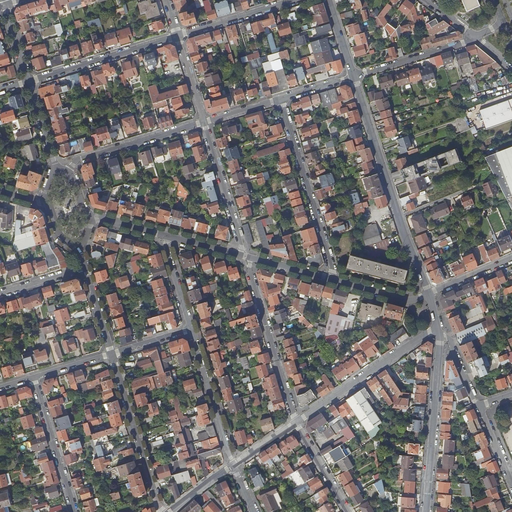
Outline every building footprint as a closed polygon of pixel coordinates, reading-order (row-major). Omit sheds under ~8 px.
[(56,10),(54,1),(53,0),(42,0),(17,8),(15,12),(18,22),(27,19),(26,16),(27,14),(30,14),(31,16),(34,15),(35,13),(45,10),(46,11),(53,9),(54,11),(56,10)] [(69,3),(67,0),(56,0),(54,1),(56,10),(57,11),(63,9),(61,5),(69,3)] [(150,0),(138,4),(141,13),(146,12),(148,18),(159,15),(156,3),(151,5),(150,0)] [(187,6),(185,0),(179,0),(175,1),(178,10),(186,8),(186,6),(187,6)] [(227,0),(221,2),(220,0),(213,0),(219,17),(223,16),(222,14),(224,13),(225,15),(232,13),(229,6),(229,5),(227,0)] [(249,3),(248,0),(240,0),(241,1),(243,9),(249,8),(248,4),(249,3)] [(377,17),(385,27),(387,23),(385,19),(383,17),(394,3),(395,4),(398,0),(390,0),(379,15),(377,17)] [(414,6),(406,0),(405,0),(399,9),(407,15),(408,14),(410,11),(414,6)] [(461,0),(467,12),(480,6),(476,0),(461,0)] [(243,9),(241,1),(229,5),(229,6),(232,13),(243,9)] [(352,11),(365,7),(364,4),(362,5),(360,1),(355,2),(357,8),(350,10),(350,8),(343,10),(344,13),(345,13),(352,11)] [(217,17),(215,10),(212,11),(210,5),(209,5),(208,2),(204,3),(204,6),(209,20),(217,17)] [(325,12),(323,4),(307,9),(309,17),(312,16),(325,12)] [(418,17),(414,5),(414,6),(410,11),(414,23),(424,20),(424,17),(423,15),(418,17)] [(375,18),(377,17),(374,12),(370,14),(368,9),(365,10),(364,9),(362,10),(363,11),(361,11),(364,21),(375,18)] [(340,15),(341,19),(346,17),(347,18),(353,16),(352,11),(345,13),(345,14),(340,15)] [(410,11),(408,14),(411,23),(409,24),(409,25),(401,27),(400,24),(396,30),(395,30),(397,36),(399,40),(404,38),(403,33),(413,30),(415,35),(417,34),(414,23),(410,11)] [(197,22),(194,13),(188,14),(187,12),(179,14),(182,24),(186,26),(197,22)] [(325,12),(312,16),(314,22),(317,21),(318,25),(328,21),(325,12)] [(263,27),(267,26),(276,23),(273,13),(263,16),(264,21),(261,21),(263,27)] [(291,14),(286,16),(288,22),(289,23),(297,21),(296,17),(292,18),(291,14)] [(385,27),(391,36),(395,30),(396,30),(389,25),(396,15),(395,14),(387,23),(385,27)] [(424,20),(427,30),(438,24),(435,19),(429,22),(428,16),(424,17),(424,20)] [(385,27),(377,17),(375,18),(378,29),(385,27)] [(102,25),(99,18),(88,22),(89,27),(95,25),(97,25),(97,26),(102,25)] [(30,29),(27,19),(18,22),(21,32),(30,29)] [(164,28),(161,20),(152,23),(154,31),(164,28)] [(247,34),(252,33),(249,21),(242,23),(243,26),(241,26),(243,32),(246,31),(247,34)] [(263,27),(261,21),(251,24),(254,34),(257,33),(258,35),(261,34),(260,32),(264,31),(264,29),(263,27)] [(450,26),(443,21),(438,24),(427,30),(430,37),(433,47),(462,38),(462,35),(458,32),(456,33),(448,35),(448,36),(436,41),(434,34),(450,26)] [(286,35),(292,33),(289,23),(288,22),(282,24),(286,35)] [(55,24),(58,35),(64,34),(61,23),(55,24)] [(358,23),(347,26),(349,31),(351,37),(354,36),(361,34),(360,31),(358,23)] [(280,36),(286,35),(282,24),(276,26),(277,26),(280,36)] [(317,35),(332,31),(329,24),(315,28),(317,35)] [(235,43),(236,46),(237,45),(236,39),(239,38),(235,25),(230,26),(235,43)] [(235,43),(230,26),(226,28),(230,41),(232,40),(234,44),(235,43)] [(133,36),(131,29),(130,28),(117,32),(121,45),(130,42),(129,37),(133,36)] [(278,53),(284,51),(283,47),(276,49),(271,34),(270,34),(268,28),(264,29),(272,54),(278,53)] [(222,35),(220,29),(213,32),(216,41),(222,39),(221,35),(222,35)] [(40,36),(38,30),(22,35),(24,44),(35,40),(37,39),(36,37),(40,36)] [(202,45),(207,44),(207,42),(212,41),(213,46),(217,45),(217,44),(216,41),(213,32),(189,39),(187,43),(190,53),(198,51),(197,45),(202,44),(202,45)] [(104,47),(101,40),(98,41),(97,39),(95,34),(94,33),(93,33),(91,34),(93,39),(94,42),(95,48),(97,47),(98,48),(98,49),(104,47)] [(118,43),(115,33),(110,34),(110,33),(108,34),(108,35),(105,36),(106,38),(108,46),(108,47),(113,46),(112,45),(114,44),(118,43)] [(298,33),(292,35),(295,43),(296,47),(306,44),(304,36),(299,37),(298,33)] [(357,46),(367,43),(364,33),(354,36),(357,46)] [(423,50),(433,47),(430,37),(426,38),(423,39),(421,40),(419,33),(417,34),(423,50)] [(315,54),(329,50),(326,38),(311,42),(315,54)] [(95,48),(94,42),(91,42),(83,45),(82,45),(81,46),(84,54),(96,50),(96,49),(95,48)] [(368,49),(367,43),(357,46),(353,47),(356,57),(366,54),(365,50),(368,49)] [(32,47),(32,45),(26,47),(26,50),(32,48),(35,56),(44,54),(48,52),(45,44),(42,45),(41,44),(32,47)] [(496,62),(475,44),(466,47),(467,52),(468,56),(478,53),(488,62),(485,63),(486,65),(488,64),(496,62)] [(81,54),(78,45),(67,48),(67,49),(70,58),(81,54)] [(160,52),(165,51),(168,59),(165,60),(166,62),(178,59),(175,47),(170,45),(156,49),(157,52),(160,51),(160,52)] [(386,57),(387,61),(397,58),(396,56),(394,48),(394,47),(388,49),(390,56),(386,57)] [(70,58),(67,49),(60,51),(63,60),(70,58)] [(331,57),(329,50),(315,54),(314,55),(318,66),(324,65),(328,63),(332,62),(331,57)] [(198,51),(190,53),(192,62),(204,58),(202,53),(199,54),(198,52),(198,51)] [(248,62),(260,58),(258,51),(256,52),(257,53),(247,56),(248,62)] [(62,65),(59,52),(56,52),(57,57),(55,57),(56,59),(51,61),(53,68),(62,65)] [(453,61),(450,52),(429,59),(431,67),(432,68),(453,61)] [(462,54),(455,56),(459,70),(461,69),(459,65),(470,62),(468,56),(467,52),(462,54)] [(10,64),(7,53),(5,53),(0,54),(0,65),(0,67),(10,64)] [(148,66),(152,64),(153,67),(157,66),(156,63),(155,57),(153,53),(144,56),(148,66)] [(268,82),(269,87),(277,85),(273,72),(283,69),(280,60),(280,59),(280,58),(279,56),(278,53),(272,54),(260,58),(260,59),(262,63),(262,64),(263,67),(267,81),(268,82)] [(45,67),(42,57),(35,60),(35,59),(32,60),(34,65),(36,65),(37,68),(38,69),(45,67)] [(251,70),(263,67),(262,64),(262,63),(260,59),(260,58),(248,62),(249,64),(251,70)] [(307,58),(300,60),(302,67),(303,71),(307,70),(310,69),(307,58)] [(133,60),(121,64),(124,74),(125,78),(128,77),(129,81),(134,80),(134,78),(138,77),(133,60)] [(342,70),(339,60),(332,62),(335,71),(337,70),(338,74),(341,72),(342,70)] [(204,75),(209,74),(208,70),(209,69),(206,61),(197,64),(200,76),(204,75)] [(501,66),(496,62),(488,64),(491,69),(493,76),(496,75),(495,71),(493,71),(493,69),(501,66)] [(108,63),(102,65),(103,70),(105,76),(106,76),(106,77),(111,75),(111,74),(115,73),(114,69),(113,69),(113,67),(110,68),(108,63)] [(491,69),(488,64),(486,65),(481,66),(484,75),(487,74),(486,71),(490,70),(491,72),(489,73),(490,77),(493,76),(491,69)] [(16,76),(13,65),(0,69),(0,75),(6,73),(7,75),(9,75),(10,78),(16,76)] [(321,72),(326,70),(324,65),(318,66),(310,69),(307,70),(303,71),(305,75),(308,74),(312,73),(320,70),(321,72)] [(484,75),(481,66),(476,68),(472,69),(474,75),(478,73),(479,76),(484,75)] [(301,79),(305,77),(305,75),(303,71),(302,67),(293,70),(294,74),(296,80),(301,79)] [(423,70),(419,71),(422,78),(424,85),(436,82),(432,68),(431,67),(428,68),(427,67),(423,68),(423,70)] [(419,71),(418,68),(406,72),(407,74),(409,82),(422,78),(419,71)] [(271,95),(289,90),(288,87),(285,77),(283,69),(273,72),(277,85),(269,87),(271,95)] [(95,86),(107,82),(105,76),(103,70),(97,72),(96,71),(91,72),(94,84),(95,86)] [(209,87),(221,83),(217,71),(213,72),(209,74),(204,75),(206,81),(207,80),(209,87)] [(69,90),(82,86),(78,73),(66,77),(66,79),(67,79),(68,83),(69,83),(69,84),(68,85),(69,90)] [(328,78),(327,73),(316,76),(314,76),(315,82),(328,78)] [(124,74),(119,76),(123,87),(127,85),(126,82),(125,78),(124,74)] [(298,84),(296,80),(294,74),(285,77),(288,87),(298,84)] [(409,82),(407,74),(402,75),(401,74),(394,76),(398,87),(410,83),(409,82)] [(391,75),(378,80),(381,89),(394,85),(391,75)] [(85,76),(80,77),(82,86),(90,84),(88,76),(85,76)] [(462,81),(464,87),(476,83),(475,77),(462,81)] [(269,87),(268,82),(262,84),(262,88),(263,90),(262,90),(264,97),(265,97),(271,95),(269,87)] [(249,97),(258,94),(257,91),(256,85),(255,83),(252,85),(253,88),(249,90),(249,91),(248,91),(246,84),(241,86),(242,87),(243,92),(247,91),(247,92),(248,92),(249,97)] [(152,104),(166,100),(188,93),(186,84),(177,87),(178,90),(173,91),(173,90),(158,95),(155,85),(154,85),(150,86),(147,87),(149,92),(152,104)] [(65,91),(69,90),(68,85),(64,86),(60,87),(60,86),(39,92),(41,98),(45,97),(59,93),(65,91)] [(221,95),(218,86),(210,89),(211,92),(210,93),(211,98),(221,95)] [(340,101),(353,97),(350,88),(345,86),(339,87),(342,95),(343,98),(340,99),(339,99),(339,98),(338,98),(335,89),(318,94),(321,103),(322,107),(328,105),(340,101)] [(236,100),(245,98),(243,92),(242,87),(239,88),(240,90),(234,92),(236,100)] [(376,101),(384,98),(382,92),(377,94),(377,95),(375,96),(374,91),(368,93),(371,102),(376,101)] [(48,109),(63,105),(59,93),(45,97),(48,109)] [(312,106),(321,103),(318,94),(309,97),(312,106)] [(12,110),(23,107),(19,95),(8,98),(12,110)] [(211,113),(234,106),(231,96),(227,98),(215,101),(210,102),(209,100),(204,101),(207,111),(211,113)] [(313,109),(312,106),(309,97),(300,100),(300,102),(293,104),(292,106),(293,109),(302,106),(303,112),(313,109)] [(384,98),(376,101),(380,112),(390,109),(387,97),(384,98)] [(180,98),(171,100),(174,110),(183,108),(180,98)] [(511,98),(479,110),(486,130),(511,120),(511,98)] [(160,129),(174,125),(170,113),(166,100),(152,104),(155,112),(157,112),(158,112),(156,107),(163,105),(167,116),(162,118),(157,119),(160,129)] [(347,113),(357,110),(355,102),(347,105),(344,105),(342,106),(340,101),(328,105),(329,110),(335,108),(338,116),(338,115),(344,114),(347,113)] [(51,115),(51,116),(50,116),(52,121),(63,118),(62,114),(69,112),(67,107),(64,108),(63,105),(48,109),(50,114),(51,114),(51,115)] [(181,114),(189,112),(188,107),(184,109),(175,112),(177,118),(182,117),(181,114)] [(390,109),(380,112),(382,118),(392,115),(390,109)] [(0,124),(15,120),(12,110),(9,111),(0,113),(0,114),(2,120),(0,120),(0,124)] [(361,120),(357,110),(347,113),(350,123),(361,120)] [(249,129),(265,124),(261,114),(261,111),(255,113),(245,116),(249,129)] [(307,112),(295,115),(296,119),(297,121),(298,125),(306,122),(305,119),(305,118),(309,117),(307,112)] [(139,123),(136,114),(132,115),(133,116),(122,120),(127,134),(138,130),(136,124),(139,123)] [(21,129),(29,126),(27,120),(31,119),(30,115),(17,119),(17,121),(18,120),(21,129)] [(145,118),(142,119),(145,129),(155,126),(152,116),(147,118),(146,116),(145,117),(145,118)] [(470,130),(463,116),(456,119),(461,133),(470,130)] [(383,120),(384,123),(385,127),(393,125),(391,117),(383,120)] [(55,133),(66,130),(63,118),(52,121),(55,133)] [(120,127),(118,120),(111,122),(112,125),(113,126),(111,129),(108,130),(111,137),(117,135),(116,131),(118,128),(120,127)] [(225,136),(239,132),(236,124),(221,128),(224,137),(225,136)] [(265,124),(249,129),(250,133),(256,132),(259,131),(260,132),(262,138),(266,137),(265,132),(264,129),(267,128),(266,124),(265,124)] [(283,132),(280,124),(269,127),(271,130),(272,131),(274,135),(279,133),(283,132)] [(393,125),(385,127),(384,128),(387,137),(397,134),(394,124),(393,125)] [(358,125),(348,128),(349,133),(351,140),(361,137),(358,125)] [(96,134),(99,141),(110,137),(111,137),(108,130),(107,126),(95,130),(96,134)] [(19,141),(32,137),(30,132),(35,131),(34,127),(16,133),(19,141)] [(311,135),(308,127),(301,130),(303,137),(309,135),(309,136),(311,136),(310,135),(311,135)] [(312,134),(313,139),(320,137),(319,133),(321,133),(320,130),(315,132),(315,133),(312,134)] [(56,134),(59,145),(67,143),(66,140),(68,139),(66,131),(56,134)] [(336,132),(330,134),(331,137),(332,140),(339,138),(337,131),(336,132)] [(200,141),(198,132),(183,137),(185,142),(189,141),(190,144),(200,141)] [(269,136),(267,137),(269,142),(276,139),(276,138),(280,136),(279,133),(274,135),(269,136)] [(95,147),(100,146),(99,141),(96,134),(91,135),(95,147)] [(331,137),(330,134),(326,135),(329,142),(325,143),(326,148),(334,145),(332,140),(331,137)] [(225,136),(224,137),(216,139),(219,148),(223,147),(223,148),(226,147),(226,146),(228,145),(225,136)] [(398,146),(401,154),(413,150),(408,136),(398,139),(400,146),(398,146)] [(313,139),(303,142),(305,148),(306,150),(310,149),(310,147),(319,144),(318,141),(321,140),(320,137),(313,139)] [(365,149),(361,137),(351,140),(348,141),(344,142),(348,154),(353,153),(349,142),(353,141),(353,144),(355,149),(356,152),(365,149)] [(85,152),(93,149),(91,141),(83,144),(85,152)] [(180,141),(168,145),(171,156),(172,156),(173,160),(177,159),(175,154),(183,152),(183,151),(180,141)] [(69,144),(69,142),(67,143),(59,145),(61,154),(70,151),(68,144),(69,144)] [(28,161),(38,158),(33,143),(23,146),(28,161)] [(256,153),(258,158),(279,151),(280,151),(281,151),(286,149),(284,143),(279,144),(280,146),(279,147),(278,145),(276,145),(276,147),(274,148),(274,146),(257,151),(257,153),(256,153)] [(196,162),(206,159),(202,145),(192,148),(196,162)] [(240,158),(236,146),(224,150),(226,156),(228,158),(229,161),(236,159),(240,158)] [(511,182),(511,146),(484,157),(489,166),(494,177),(500,187),(511,182)] [(157,147),(152,148),(152,150),(155,157),(156,161),(161,160),(162,161),(164,160),(163,155),(167,154),(165,147),(161,149),(161,148),(159,149),(157,149),(157,147)] [(363,163),(371,160),(373,159),(369,148),(365,149),(356,152),(356,154),(360,153),(361,157),(356,158),(357,161),(362,160),(363,163)] [(291,153),(289,149),(286,149),(281,151),(280,151),(279,151),(281,158),(286,157),(285,155),(291,153)] [(454,149),(400,170),(402,174),(403,173),(406,182),(408,181),(421,177),(417,168),(424,165),(428,174),(441,169),(438,160),(445,157),(448,166),(459,162),(454,149)] [(153,162),(152,158),(150,151),(150,150),(139,153),(140,159),(142,159),(144,165),(153,162)] [(304,155),(307,164),(311,162),(310,159),(311,159),(313,165),(320,163),(318,157),(317,158),(315,151),(304,155)] [(13,168),(16,159),(6,157),(4,166),(13,168)] [(120,167),(117,157),(108,160),(111,170),(120,167)] [(135,167),(132,157),(123,160),(126,170),(135,167)] [(400,170),(408,167),(404,157),(395,161),(399,170),(400,170)] [(280,168),(289,165),(287,160),(287,161),(286,158),(280,160),(281,162),(278,163),(278,164),(280,168)] [(240,171),(236,159),(229,161),(228,162),(232,174),(240,171)] [(360,177),(372,173),(371,169),(373,168),(371,160),(363,163),(361,163),(364,171),(359,173),(360,177)] [(325,166),(324,162),(320,163),(321,164),(315,166),(316,168),(315,169),(317,174),(325,172),(323,166),(325,166)] [(85,181),(93,178),(92,175),(94,174),(91,163),(84,165),(81,169),(85,181)] [(190,164),(187,165),(183,166),(187,179),(191,178),(189,172),(197,169),(195,166),(193,167),(192,163),(190,164)] [(263,173),(260,165),(254,167),(258,179),(264,177),(263,173)] [(290,169),(289,165),(280,168),(281,172),(283,171),(284,174),(290,172),(289,170),(290,169)] [(402,174),(400,170),(399,170),(391,173),(393,179),(402,176),(402,174)] [(32,190),(36,188),(41,175),(32,172),(30,171),(28,178),(22,176),(23,172),(20,171),(16,186),(32,190)] [(206,188),(213,186),(211,180),(215,179),(212,171),(210,172),(204,174),(206,181),(202,182),(204,189),(206,188)] [(234,182),(239,181),(239,180),(243,179),(241,171),(240,171),(232,174),(231,174),(234,182)] [(319,176),(322,189),(333,185),(334,185),(331,173),(319,176)] [(288,192),(298,189),(293,174),(286,176),(287,181),(284,182),(285,188),(286,187),(288,192)] [(374,198),(385,195),(378,174),(363,179),(367,191),(370,190),(372,197),(373,199),(374,198)] [(417,192),(427,189),(422,176),(421,177),(408,181),(413,194),(417,192)] [(87,188),(95,185),(93,178),(85,181),(87,188)] [(492,181),(482,185),(487,197),(497,193),(492,181)] [(176,195),(187,199),(189,193),(179,182),(176,195)] [(506,199),(511,196),(511,182),(500,187),(506,199)] [(247,195),(249,194),(246,183),(234,186),(236,193),(238,193),(239,198),(247,195)] [(322,189),(315,191),(317,199),(327,196),(325,192),(334,189),(333,185),(322,189)] [(120,186),(114,187),(113,191),(110,196),(110,197),(115,199),(120,186)] [(213,186),(206,188),(211,202),(217,200),(213,186)] [(290,199),(300,196),(298,191),(289,194),(290,199)] [(101,192),(89,196),(92,204),(105,200),(104,199),(103,199),(101,192)] [(127,213),(130,214),(132,214),(135,204),(137,193),(133,192),(132,199),(131,203),(122,201),(120,200),(119,204),(120,205),(118,213),(126,216),(127,213)] [(413,194),(400,199),(402,206),(406,205),(409,211),(415,208),(413,202),(411,202),(410,199),(419,196),(417,192),(413,194)] [(352,205),(357,204),(356,201),(354,193),(349,195),(350,197),(352,205)] [(460,198),(464,207),(473,203),(470,194),(460,198)] [(250,204),(247,195),(239,198),(236,198),(238,204),(239,204),(240,207),(250,204)] [(272,205),(279,203),(277,195),(270,197),(271,201),(272,205)] [(378,209),(388,206),(385,195),(374,198),(378,209)] [(291,201),(292,206),(302,204),(300,198),(291,201)] [(109,201),(106,210),(115,213),(117,208),(116,208),(118,203),(109,201)] [(272,216),(276,215),(275,212),(272,205),(271,201),(265,203),(270,217),(272,216)] [(355,216),(365,212),(364,208),(363,208),(363,207),(367,205),(366,201),(360,203),(357,204),(352,205),(355,216)] [(212,219),(217,217),(215,212),(218,211),(217,207),(218,207),(217,202),(207,205),(210,213),(208,214),(210,216),(212,219)] [(430,210),(433,219),(450,212),(446,202),(432,208),(433,209),(430,210)] [(279,203),(272,205),(275,212),(277,211),(281,210),(279,203)] [(135,204),(132,214),(141,216),(144,206),(135,204)] [(320,207),(322,215),(325,214),(334,211),(336,210),(336,208),(331,209),(329,204),(320,207)] [(294,214),(304,211),(303,205),(302,205),(293,208),(294,214)] [(148,211),(146,221),(155,223),(156,220),(159,209),(159,208),(155,206),(153,213),(148,211)] [(11,226),(11,210),(10,210),(1,208),(0,207),(0,216),(3,217),(2,226),(11,226)] [(25,233),(44,227),(46,226),(42,214),(38,210),(30,208),(28,215),(28,216),(33,220),(33,221),(32,222),(32,223),(33,223),(34,225),(24,228),(22,230),(23,233),(25,233)] [(251,211),(250,208),(242,210),(244,217),(251,215),(250,211),(251,211)] [(166,220),(169,221),(171,213),(159,209),(156,220),(165,223),(166,220)] [(168,222),(175,224),(180,226),(183,215),(184,213),(172,209),(171,213),(169,221),(168,222)] [(308,222),(304,211),(294,214),(298,225),(301,224),(302,226),(305,225),(304,223),(308,222)] [(337,219),(334,211),(325,214),(327,222),(337,219)] [(187,228),(189,228),(190,229),(191,226),(194,227),(196,222),(196,220),(189,218),(188,220),(187,220),(188,216),(183,215),(180,226),(185,227),(187,228)] [(421,215),(411,219),(416,232),(426,229),(421,215)] [(270,217),(259,220),(261,226),(273,223),(272,216),(270,217)] [(21,234),(20,229),(20,226),(23,225),(23,220),(16,219),(15,227),(15,236),(21,234)] [(208,234),(208,232),(210,226),(204,224),(205,222),(200,220),(199,223),(196,222),(194,227),(193,230),(208,234)] [(261,226),(259,220),(254,222),(263,253),(270,254),(267,246),(266,241),(264,236),(261,226)] [(342,221),(331,225),(334,234),(348,230),(346,223),(343,224),(342,221)] [(247,244),(251,242),(246,224),(240,225),(246,243),(247,244)] [(282,230),(280,224),(279,225),(282,237),(288,235),(287,229),(285,229),(282,230)] [(375,224),(360,229),(366,245),(380,240),(375,224)] [(228,228),(218,225),(215,237),(229,241),(230,235),(228,228)] [(104,239),(105,237),(106,238),(115,240),(116,234),(116,233),(106,231),(107,228),(100,226),(96,229),(92,240),(96,241),(97,238),(100,239),(100,238),(104,239)] [(40,244),(48,241),(44,227),(25,233),(26,237),(33,235),(35,241),(34,240),(19,244),(19,243),(15,244),(12,246),(14,251),(15,251),(20,250),(26,248),(31,246),(35,245),(40,244)] [(313,227),(301,231),(305,243),(303,244),(305,248),(304,248),(306,257),(308,256),(307,260),(305,260),(305,261),(301,260),(301,262),(312,265),(319,267),(324,263),(320,249),(313,227)] [(426,233),(416,236),(420,246),(430,242),(428,237),(426,233)] [(110,242),(119,245),(121,237),(122,235),(116,234),(115,240),(106,238),(105,242),(110,244),(110,242)] [(289,259),(296,261),(295,258),(288,235),(282,237),(284,244),(289,259)] [(296,257),(289,236),(289,235),(288,235),(295,258),(296,257)] [(497,241),(501,251),(511,246),(511,241),(509,235),(497,241)] [(452,241),(450,236),(447,237),(445,238),(438,241),(435,242),(435,243),(436,246),(440,245),(440,246),(452,241)] [(133,250),(136,241),(121,237),(119,245),(119,246),(133,250)] [(49,272),(70,266),(57,249),(52,250),(50,248),(48,241),(40,244),(45,258),(48,268),(49,272)] [(149,245),(136,241),(133,250),(147,254),(148,253),(149,250),(148,249),(149,245)] [(104,247),(105,247),(114,250),(118,251),(119,246),(119,245),(110,242),(110,244),(105,242),(104,247)] [(429,245),(423,248),(424,251),(425,259),(431,257),(432,254),(431,252),(433,251),(432,248),(436,246),(435,243),(429,245)] [(104,247),(97,244),(96,248),(92,249),(92,251),(92,252),(92,253),(91,254),(92,258),(103,254),(104,249),(105,247),(104,247)] [(289,259),(284,244),(267,246),(270,254),(289,259)] [(483,255),(486,263),(491,261),(487,252),(483,244),(479,246),(483,255)] [(495,248),(487,252),(491,261),(499,257),(495,248)] [(192,256),(191,252),(180,256),(184,267),(195,264),(192,256)] [(113,267),(117,253),(106,257),(110,268),(113,267)] [(151,268),(164,265),(160,253),(151,256),(151,257),(152,256),(153,259),(155,259),(157,264),(154,265),(148,267),(146,267),(147,270),(151,268)] [(462,258),(468,271),(478,267),(473,254),(462,258)] [(407,271),(398,268),(399,268),(394,267),(381,264),(381,263),(376,262),(363,259),(363,258),(358,257),(358,258),(350,255),(346,269),(403,285),(404,283),(405,283),(406,281),(405,280),(407,271)] [(425,259),(421,261),(423,266),(424,265),(424,267),(434,262),(433,261),(436,260),(435,258),(436,258),(435,255),(431,257),(425,259)] [(211,264),(208,256),(204,258),(204,259),(201,260),(204,270),(212,268),(211,264)] [(38,271),(48,268),(45,258),(43,258),(44,261),(36,263),(35,261),(30,262),(33,269),(37,268),(38,271)] [(226,269),(224,261),(214,264),(217,273),(227,270),(226,269)] [(437,261),(434,262),(424,267),(426,272),(438,267),(439,264),(438,264),(437,261)] [(452,268),(455,276),(465,272),(462,263),(459,265),(457,261),(449,265),(451,269),(452,268)] [(8,275),(15,273),(16,274),(20,273),(18,266),(17,262),(5,266),(8,275)] [(25,276),(34,273),(33,269),(30,262),(21,265),(25,276)] [(162,278),(167,276),(164,265),(151,268),(154,278),(159,277),(160,279),(162,278)] [(441,281),(437,271),(439,270),(440,271),(443,270),(442,266),(438,267),(426,272),(425,273),(429,283),(434,284),(441,281)] [(230,281),(239,278),(236,268),(232,269),(231,267),(226,269),(227,270),(230,281)] [(97,283),(109,279),(106,269),(95,273),(97,282),(97,283)] [(276,294),(280,293),(285,276),(275,273),(273,284),(273,286),(276,286),(275,289),(267,291),(264,281),(269,282),(272,273),(260,269),(256,273),(264,298),(268,297),(276,294)] [(506,280),(501,270),(496,272),(498,277),(501,284),(511,279),(511,278),(511,276),(507,278),(507,279),(506,280)] [(127,276),(119,279),(121,287),(124,286),(128,285),(128,286),(130,286),(127,276)] [(198,289),(194,276),(186,278),(190,291),(198,289)] [(300,280),(289,277),(288,284),(289,284),(288,287),(297,289),(300,280)] [(501,284),(498,277),(485,282),(488,288),(489,291),(490,292),(502,287),(501,284)] [(154,290),(165,286),(162,278),(160,279),(152,281),(151,281),(154,290)] [(485,282),(483,278),(475,281),(477,286),(476,287),(478,292),(484,290),(488,288),(485,282)] [(71,293),(73,292),(81,290),(78,281),(76,279),(60,284),(63,295),(66,294),(65,291),(66,290),(69,289),(71,293)] [(191,302),(202,299),(199,290),(200,290),(201,291),(203,290),(204,294),(218,289),(216,283),(202,287),(198,289),(190,291),(188,292),(191,302)] [(311,286),(302,283),(299,293),(305,295),(304,300),(295,298),(294,303),(293,306),(302,316),(303,316),(306,306),(309,295),(311,286)] [(309,295),(319,298),(318,301),(320,302),(321,296),(324,287),(312,283),(311,286),(309,295)] [(475,295),(470,283),(462,287),(463,289),(467,298),(475,295)] [(44,297),(53,295),(50,286),(42,289),(44,297)] [(156,298),(167,294),(165,286),(154,290),(156,298)] [(321,296),(333,299),(335,294),(333,294),(334,289),(324,287),(321,296)] [(76,300),(86,297),(83,289),(81,290),(73,292),(76,300)] [(467,298),(463,289),(455,293),(454,290),(442,295),(440,300),(444,308),(452,305),(453,304),(452,300),(453,299),(453,300),(456,298),(461,296),(463,300),(464,299),(467,298)] [(333,299),(346,303),(348,293),(336,290),(335,294),(333,299)] [(243,304),(252,302),(249,291),(243,293),(245,296),(239,298),(241,303),(242,305),(243,304)] [(111,307),(121,304),(122,304),(121,300),(118,301),(116,292),(107,295),(110,307),(111,307)] [(32,306),(41,303),(39,294),(30,297),(32,306)] [(158,306),(169,302),(167,294),(156,298),(158,306)] [(278,304),(276,294),(268,297),(270,306),(273,305),(278,304)] [(479,303),(476,298),(475,295),(467,298),(464,299),(465,301),(469,299),(472,308),(476,306),(476,304),(479,303)] [(287,296),(285,298),(293,306),(294,303),(287,296)] [(480,296),(476,298),(479,303),(480,305),(483,312),(486,310),(480,296)] [(26,307),(32,306),(30,297),(24,299),(23,297),(18,299),(21,308),(26,306),(26,307)] [(18,309),(16,300),(6,303),(9,312),(18,309)] [(207,302),(197,305),(201,319),(209,317),(211,316),(210,311),(211,310),(210,307),(209,307),(207,302)] [(253,305),(252,302),(243,304),(242,305),(238,306),(240,313),(239,314),(240,319),(244,317),(243,315),(242,309),(244,308),(245,308),(253,305)] [(174,310),(172,303),(162,305),(164,313),(174,310)] [(338,305),(332,303),(330,313),(335,315),(338,305)] [(372,305),(367,303),(367,304),(361,303),(359,313),(358,312),(358,314),(357,318),(365,320),(367,314),(379,318),(382,307),(372,305)] [(385,316),(400,320),(403,308),(395,306),(386,303),(380,326),(384,326),(394,324),(395,323),(384,320),(385,316)] [(49,313),(54,311),(56,310),(54,304),(47,306),(49,313)] [(115,319),(125,316),(121,304),(111,307),(111,308),(112,311),(115,319)] [(242,309),(243,315),(250,313),(250,315),(256,314),(253,305),(245,308),(244,308),(242,309)] [(471,309),(460,314),(463,320),(482,312),(480,306),(473,309),(471,309)] [(63,321),(69,320),(65,308),(56,310),(54,311),(58,323),(63,321)] [(274,312),(277,324),(278,324),(288,321),(285,312),(287,312),(286,308),(274,312)] [(446,314),(448,319),(458,315),(460,314),(459,310),(456,311),(456,310),(446,314)] [(464,330),(455,334),(460,346),(472,340),(476,338),(484,335),(502,328),(501,325),(495,312),(489,315),(485,316),(487,320),(464,330)] [(160,322),(166,320),(167,323),(170,322),(170,321),(167,313),(159,316),(160,322)] [(335,315),(330,313),(326,328),(325,332),(323,337),(337,334),(351,332),(352,327),(354,320),(342,317),(335,315)] [(237,330),(238,333),(249,329),(260,326),(256,314),(250,315),(244,317),(240,319),(235,320),(232,321),(228,322),(230,326),(230,327),(244,322),(245,321),(246,321),(247,321),(247,323),(246,324),(247,327),(245,326),(242,327),(242,329),(237,330)] [(125,316),(115,319),(113,319),(116,329),(125,326),(123,320),(127,318),(126,315),(125,316)] [(464,330),(458,315),(448,319),(455,334),(464,330)] [(150,325),(160,322),(159,316),(148,319),(149,322),(150,325)] [(211,316),(209,317),(209,318),(201,320),(202,325),(203,324),(204,327),(211,325),(210,321),(213,320),(211,316)] [(303,316),(302,316),(300,319),(305,324),(306,326),(308,327),(311,324),(310,323),(303,316)] [(42,328),(53,325),(51,320),(38,324),(39,329),(42,328)] [(60,334),(67,332),(66,329),(68,329),(67,326),(65,327),(63,321),(58,323),(56,324),(53,325),(53,327),(54,328),(55,328),(55,327),(60,325),(60,326),(58,326),(60,334)] [(318,324),(314,323),(313,326),(316,330),(323,337),(325,332),(326,328),(317,326),(318,324)] [(275,335),(281,333),(280,331),(279,326),(278,324),(277,324),(272,326),(275,335)] [(43,334),(55,331),(54,328),(53,327),(53,325),(42,328),(43,334)] [(262,335),(260,326),(249,329),(252,338),(262,335)] [(130,327),(119,331),(121,337),(130,334),(132,334),(130,327)] [(38,341),(45,340),(43,334),(42,328),(39,329),(35,330),(37,335),(36,336),(38,341)] [(85,341),(96,338),(93,328),(83,331),(82,329),(75,331),(72,332),(71,332),(73,336),(75,335),(76,338),(76,339),(84,336),(85,341)] [(385,335),(391,343),(406,333),(402,328),(395,333),(393,330),(385,335)] [(205,332),(207,342),(217,339),(215,329),(205,332)] [(370,338),(373,344),(378,341),(370,329),(364,330),(370,338)] [(132,341),(130,334),(121,337),(119,338),(121,344),(132,341)] [(337,334),(323,337),(327,343),(330,341),(331,342),(339,337),(337,334)] [(484,335),(476,338),(479,346),(487,343),(484,335)] [(58,358),(62,357),(57,338),(55,339),(55,340),(53,341),(58,358)] [(76,338),(73,339),(73,338),(62,341),(64,346),(65,346),(67,352),(71,351),(71,350),(79,348),(76,339),(76,338)] [(285,348),(294,346),(292,338),(283,341),(284,345),(283,345),(284,348),(285,348)] [(368,358),(374,354),(373,353),(378,350),(373,344),(370,338),(366,340),(366,341),(360,346),(363,351),(368,358)] [(187,352),(190,351),(187,341),(182,339),(168,343),(171,353),(181,350),(182,353),(187,352)] [(220,348),(217,339),(207,342),(209,347),(210,351),(220,348)] [(261,352),(257,340),(249,342),(251,350),(253,354),(261,352)] [(475,352),(474,348),(472,340),(460,346),(468,363),(474,360),(479,358),(476,351),(475,352)] [(428,342),(420,347),(421,348),(421,349),(426,352),(427,351),(431,354),(432,344),(428,342)] [(358,366),(365,361),(360,353),(363,351),(360,346),(358,343),(353,346),(358,354),(352,357),(353,358),(358,366)] [(294,346),(285,348),(286,353),(288,352),(288,354),(296,352),(295,350),(300,348),(299,344),(294,346)] [(511,351),(509,345),(497,351),(499,356),(506,353),(508,352),(511,351)] [(146,350),(142,351),(143,356),(150,354),(151,359),(144,361),(144,360),(137,363),(138,367),(151,363),(155,362),(160,360),(158,353),(156,347),(146,350)] [(39,363),(41,362),(42,361),(41,360),(48,358),(45,349),(42,350),(43,351),(39,352),(38,350),(33,351),(36,361),(37,361),(37,363),(39,363)] [(22,355),(25,367),(37,364),(36,361),(33,351),(22,355)] [(160,360),(167,358),(165,351),(158,353),(160,360)] [(191,364),(187,352),(182,353),(177,355),(181,367),(182,367),(191,364)] [(219,358),(217,352),(210,354),(212,358),(213,362),(219,360),(221,360),(220,357),(219,358)] [(289,361),(297,358),(298,358),(296,352),(288,354),(289,356),(288,357),(289,361)] [(322,365),(326,363),(319,352),(317,357),(317,358),(322,365)] [(264,363),(270,362),(268,353),(257,356),(260,365),(264,363)] [(412,353),(408,355),(414,363),(417,360),(412,353)] [(508,358),(506,353),(499,356),(498,357),(500,362),(508,358)] [(489,365),(485,355),(484,356),(479,358),(474,360),(476,367),(475,367),(479,377),(488,373),(486,366),(489,365)] [(247,369),(249,368),(246,356),(239,358),(241,362),(243,370),(247,369)] [(349,360),(347,356),(340,361),(342,364),(348,373),(349,375),(360,368),(358,366),(353,358),(349,360)] [(164,372),(169,371),(166,363),(172,361),(170,357),(167,358),(160,360),(164,372)] [(304,370),(307,369),(306,364),(300,366),(301,368),(296,369),(294,361),(298,360),(297,358),(289,361),(284,363),(288,375),(304,370)] [(13,360),(10,361),(11,365),(12,367),(14,374),(15,377),(24,374),(21,364),(15,366),(13,360)] [(145,392),(168,385),(164,372),(160,360),(155,362),(159,374),(131,383),(134,395),(145,392)] [(216,370),(222,368),(226,367),(225,363),(221,364),(219,360),(213,362),(214,366),(215,366),(216,370)] [(458,391),(464,388),(452,360),(446,361),(445,377),(445,381),(449,382),(449,379),(453,379),(453,380),(455,379),(454,378),(456,377),(457,380),(453,381),(455,385),(458,391)] [(259,378),(268,375),(264,363),(260,365),(256,366),(259,378)] [(338,380),(343,376),(348,373),(342,364),(332,371),(338,380)] [(6,377),(14,374),(12,367),(11,365),(3,368),(6,377)] [(427,379),(428,368),(417,367),(417,375),(415,375),(415,378),(427,379)] [(224,373),(222,368),(216,370),(215,370),(217,374),(218,378),(226,375),(225,373),(224,373)] [(75,383),(85,380),(82,369),(72,372),(75,383)] [(168,385),(173,383),(171,377),(176,376),(174,370),(169,371),(164,372),(168,385)] [(304,372),(304,370),(288,375),(289,379),(291,378),(291,380),(294,379),(296,384),(303,382),(303,381),(304,381),(304,372)] [(401,393),(386,370),(378,375),(380,379),(384,376),(386,379),(385,380),(398,398),(399,396),(401,393)] [(72,390),(77,389),(76,385),(75,383),(72,372),(67,374),(72,390)] [(226,375),(218,378),(222,390),(230,387),(231,387),(229,380),(232,379),(230,374),(227,375),(226,375)] [(250,381),(248,374),(246,375),(247,377),(242,379),(243,383),(247,382),(250,381)] [(268,389),(278,386),(274,374),(269,375),(269,376),(264,378),(266,382),(263,383),(265,389),(268,389)] [(325,384),(330,391),(334,388),(324,374),(320,377),(325,384)] [(50,390),(52,386),(53,384),(56,386),(58,385),(56,377),(44,381),(42,385),(45,394),(48,393),(50,390)] [(375,377),(367,383),(372,391),(381,386),(375,377)] [(498,389),(510,385),(508,380),(506,381),(505,377),(496,380),(498,389)] [(82,390),(95,387),(94,385),(100,383),(98,379),(81,384),(82,388),(82,390)] [(104,391),(111,388),(114,388),(111,379),(107,380),(106,379),(101,380),(102,382),(101,382),(104,391)] [(193,391),(197,389),(194,379),(188,381),(183,382),(185,387),(186,393),(187,392),(193,391)] [(416,394),(426,395),(426,385),(421,385),(421,383),(419,383),(418,385),(417,384),(416,394)] [(322,397),(330,391),(325,384),(317,389),(318,391),(320,394),(322,397)] [(302,407),(316,398),(310,389),(304,394),(303,394),(300,385),(294,387),(300,406),(302,407)] [(20,400),(32,396),(30,389),(26,386),(17,389),(20,400)] [(272,401),(281,398),(278,386),(268,389),(268,391),(266,392),(267,395),(269,395),(271,401),(272,401)] [(233,395),(230,387),(222,390),(221,390),(225,402),(227,401),(232,400),(231,395),(233,395)] [(104,399),(113,396),(111,388),(104,391),(101,391),(104,399)] [(364,388),(346,400),(347,402),(353,411),(367,432),(382,422),(370,405),(374,402),(364,388)] [(459,400),(468,396),(464,388),(458,391),(456,392),(459,400)] [(390,400),(383,389),(380,391),(389,405),(393,403),(390,400)] [(138,407),(148,404),(145,392),(134,395),(138,407)] [(256,392),(250,394),(254,406),(260,404),(256,392)] [(444,392),(443,401),(452,401),(453,393),(448,392),(444,392)] [(416,394),(415,394),(414,402),(415,402),(415,404),(421,404),(422,402),(425,403),(426,395),(416,394)] [(0,407),(0,408),(8,405),(5,395),(0,396),(0,407)] [(10,406),(18,403),(15,395),(7,397),(10,406)] [(175,396),(172,397),(173,402),(175,409),(176,410),(177,414),(179,421),(188,418),(188,416),(184,417),(183,412),(181,413),(179,405),(180,404),(178,395),(175,396)] [(49,408),(64,403),(62,398),(56,400),(52,401),(47,402),(49,408)] [(232,400),(227,401),(228,406),(229,406),(230,409),(229,409),(231,413),(243,409),(240,402),(239,398),(232,400)] [(275,410),(284,406),(281,398),(272,401),(275,410)] [(408,409),(408,399),(398,398),(393,408),(408,409)] [(111,415),(121,412),(117,400),(106,403),(108,409),(107,409),(108,411),(108,410),(110,415),(111,415)] [(153,416),(159,414),(158,410),(163,408),(160,400),(148,404),(150,411),(148,412),(150,417),(153,416)] [(443,401),(442,409),(450,410),(452,410),(452,401),(443,401)] [(353,411),(347,402),(339,408),(337,403),(334,405),(342,418),(353,411)] [(52,417),(62,414),(60,407),(65,405),(64,403),(49,408),(52,417)] [(209,412),(206,404),(194,408),(195,411),(198,411),(199,415),(206,413),(209,412)] [(342,418),(334,405),(329,408),(335,417),(327,422),(328,424),(335,434),(348,426),(342,418)] [(419,417),(424,417),(424,407),(414,406),(414,407),(413,412),(419,413),(419,417)] [(87,422),(100,418),(106,416),(107,416),(107,414),(92,418),(89,409),(85,410),(84,410),(87,422)] [(249,409),(241,411),(243,418),(251,416),(249,409)] [(450,410),(442,409),(442,417),(443,417),(443,419),(449,419),(450,410)] [(173,423),(179,421),(177,414),(176,410),(169,412),(173,423)] [(477,418),(473,410),(465,413),(467,417),(467,418),(468,420),(467,421),(467,419),(459,423),(460,426),(465,423),(468,422),(477,418)] [(116,427),(122,425),(119,413),(111,416),(111,415),(110,415),(107,416),(106,416),(107,420),(112,418),(113,423),(114,423),(115,427),(116,427)] [(209,422),(206,413),(199,415),(196,416),(192,417),(188,418),(179,421),(182,433),(186,445),(191,443),(192,443),(188,429),(186,429),(186,428),(184,428),(183,426),(191,423),(194,422),(193,419),(196,418),(197,420),(199,426),(209,422)] [(24,429),(35,426),(31,414),(25,416),(21,417),(24,429)] [(327,422),(321,414),(307,423),(306,428),(309,433),(315,430),(314,428),(317,426),(318,428),(327,422)] [(59,426),(68,424),(65,416),(56,419),(59,426)] [(274,428),(270,417),(260,421),(263,431),(274,428)] [(481,429),(477,418),(468,422),(472,433),(473,432),(474,433),(477,432),(477,431),(481,429)] [(424,421),(413,420),(413,425),(412,431),(414,431),(414,439),(420,439),(421,432),(421,426),(422,426),(423,426),(424,421)] [(176,435),(178,434),(182,433),(179,421),(173,423),(172,423),(176,435)] [(87,435),(91,434),(88,426),(87,422),(79,425),(80,427),(84,425),(87,435)] [(335,434),(328,424),(324,427),(331,437),(335,434)] [(441,424),(440,439),(445,440),(450,440),(450,433),(449,433),(450,425),(448,425),(441,424)] [(213,425),(206,428),(207,432),(197,435),(199,441),(209,438),(216,436),(213,425)] [(37,438),(45,436),(42,427),(34,429),(37,438)] [(95,446),(106,443),(108,442),(105,435),(117,431),(116,427),(115,427),(91,434),(92,439),(98,437),(98,439),(93,440),(95,446)] [(64,441),(68,440),(65,429),(56,432),(59,441),(63,440),(64,439),(64,441)] [(246,436),(244,430),(234,433),(238,444),(248,441),(246,437),(246,436)] [(478,441),(481,449),(486,447),(489,446),(483,432),(474,436),(476,442),(478,441)] [(183,446),(186,445),(182,433),(178,434),(181,443),(176,444),(177,448),(183,446)] [(36,452),(43,450),(42,447),(44,446),(48,445),(45,436),(37,438),(30,441),(33,450),(35,449),(36,452)] [(293,436),(285,441),(291,450),(299,444),(293,436)] [(205,452),(220,448),(216,437),(209,439),(210,445),(204,447),(205,452)] [(75,452),(78,451),(82,450),(79,438),(65,442),(65,444),(66,443),(70,454),(75,452)] [(450,440),(445,440),(445,445),(444,445),(443,455),(453,455),(455,440),(450,440)] [(291,450),(285,441),(278,446),(284,455),(291,450)] [(98,458),(103,456),(101,449),(107,447),(106,443),(95,446),(98,458)] [(190,457),(194,455),(191,443),(186,445),(190,457)] [(409,444),(406,443),(406,449),(409,449),(408,453),(418,454),(419,445),(409,444)] [(333,450),(330,451),(336,462),(345,457),(341,450),(344,449),(342,444),(333,450)] [(185,458),(190,457),(186,445),(183,446),(184,452),(179,454),(181,459),(185,458)] [(275,445),(265,452),(271,460),(273,459),(275,462),(279,459),(277,456),(281,453),(275,445)] [(330,445),(320,451),(322,456),(329,452),(330,451),(333,450),(330,445)] [(490,456),(486,447),(481,449),(474,452),(478,461),(490,456)] [(124,456),(133,453),(132,448),(127,449),(122,451),(124,456)] [(204,460),(205,459),(205,457),(213,454),(214,456),(217,455),(216,453),(221,452),(220,448),(205,452),(198,454),(198,456),(199,459),(202,468),(205,477),(208,475),(206,467),(209,466),(208,462),(205,463),(204,460)] [(70,454),(64,456),(67,465),(77,461),(76,458),(75,458),(74,455),(75,454),(75,452),(70,454)] [(265,452),(258,456),(263,463),(266,461),(270,466),(273,464),(271,460),(265,452)] [(39,464),(48,461),(46,453),(39,455),(40,458),(34,460),(35,465),(39,464)] [(312,462),(307,455),(300,459),(302,463),(299,465),(300,467),(301,469),(306,466),(312,462)] [(453,455),(443,455),(443,460),(444,460),(443,468),(448,469),(452,469),(453,455)] [(106,466),(110,464),(108,459),(105,460),(103,456),(98,458),(102,470),(107,468),(106,466)] [(404,468),(412,469),(413,461),(411,461),(412,456),(402,456),(401,468),(404,468)] [(345,457),(336,462),(343,473),(347,470),(352,467),(346,457),(345,457)] [(97,471),(102,470),(98,458),(93,460),(97,471)] [(153,464),(154,468),(167,464),(173,462),(171,458),(153,464)] [(182,472),(188,470),(187,468),(186,463),(185,458),(181,459),(178,460),(182,472)] [(487,470),(489,475),(492,474),(499,471),(494,458),(467,470),(467,473),(482,467),(482,468),(488,466),(488,464),(491,463),(492,466),(491,467),(491,469),(487,470)] [(199,459),(186,463),(187,468),(195,466),(196,470),(202,468),(199,459)] [(45,470),(46,475),(56,472),(52,460),(39,464),(41,472),(45,470)] [(121,476),(139,471),(135,460),(117,465),(121,476)] [(286,461),(282,463),(288,472),(281,476),(283,479),(288,476),(294,473),(293,471),(287,462),(286,461)] [(167,477),(171,476),(168,467),(173,466),(174,463),(174,462),(173,462),(167,464),(161,466),(161,468),(157,469),(160,479),(167,477)] [(305,483),(314,478),(306,466),(301,469),(294,473),(288,476),(296,489),(301,486),(305,483)] [(252,489),(253,492),(261,489),(260,488),(264,486),(262,484),(265,483),(263,479),(262,479),(261,480),(259,476),(256,468),(249,471),(253,480),(252,480),(255,488),(252,489)] [(406,481),(414,482),(415,469),(412,469),(404,468),(403,481),(406,481)] [(447,482),(448,469),(443,468),(437,468),(436,478),(440,478),(440,482),(447,482)] [(176,483),(191,479),(190,478),(188,470),(182,472),(174,475),(175,480),(176,482),(176,483)] [(353,481),(347,470),(343,473),(340,474),(342,476),(339,478),(344,486),(352,481),(353,481)] [(45,489),(51,487),(50,482),(53,481),(54,484),(59,483),(56,472),(45,475),(47,482),(43,484),(45,489)] [(133,487),(143,484),(139,472),(127,475),(131,487),(133,487)] [(483,478),(488,490),(494,487),(498,486),(492,474),(489,475),(483,478)] [(74,489),(83,486),(80,477),(74,479),(71,480),(74,489)] [(313,492),(322,486),(317,478),(308,484),(313,492)] [(385,492),(382,479),(379,480),(373,484),(380,495),(385,492)] [(352,481),(344,486),(350,497),(359,492),(355,486),(352,481)] [(412,494),(414,494),(415,482),(414,482),(406,481),(405,493),(406,494),(412,494)] [(176,483),(176,482),(168,484),(169,489),(172,488),(176,500),(180,496),(176,483)] [(225,482),(220,485),(225,496),(231,494),(225,482)] [(440,482),(439,482),(438,492),(448,493),(449,483),(440,482)] [(132,497),(145,493),(143,484),(133,487),(135,494),(133,494),(131,495),(132,497)] [(225,496),(220,485),(215,487),(216,488),(214,489),(216,492),(217,491),(220,498),(222,498),(225,496)] [(50,498),(59,495),(56,486),(51,487),(45,489),(46,493),(47,494),(49,493),(50,498)] [(82,499),(92,496),(91,492),(89,492),(88,487),(79,490),(82,499)] [(281,502),(274,487),(260,494),(267,511),(272,511),(281,509),(278,503),(281,502)] [(488,490),(486,490),(485,491),(489,498),(472,505),(473,510),(477,508),(488,503),(498,499),(499,499),(497,494),(496,492),(494,487),(488,490)] [(329,493),(327,488),(313,496),(316,501),(318,500),(321,504),(328,500),(326,497),(326,496),(326,495),(329,493)] [(0,492),(0,508),(4,507),(12,505),(14,505),(10,489),(0,491),(0,492),(0,493),(0,492)] [(111,500),(120,497),(118,491),(109,494),(111,500)] [(204,493),(208,498),(211,501),(212,502),(216,500),(207,491),(204,493)] [(359,493),(351,498),(355,505),(363,501),(359,493)] [(406,494),(405,493),(404,497),(402,497),(401,505),(401,507),(413,508),(413,498),(412,498),(412,494),(406,494)] [(231,494),(225,496),(222,498),(222,499),(223,499),(227,507),(235,503),(236,506),(242,503),(240,500),(234,502),(231,494)] [(450,495),(438,494),(438,500),(441,500),(441,502),(440,507),(447,508),(449,508),(450,495)] [(85,511),(88,511),(96,510),(95,506),(93,499),(83,502),(85,511)] [(499,511),(503,511),(504,510),(502,505),(501,506),(498,499),(488,503),(491,511),(499,511)] [(198,511),(202,509),(198,505),(197,504),(195,501),(194,500),(181,511),(198,511)] [(212,502),(221,511),(224,511),(218,500),(216,500),(212,502)] [(221,511),(212,502),(211,501),(204,507),(203,506),(201,505),(200,504),(198,505),(202,509),(204,511),(221,511)] [(47,502),(38,505),(38,504),(36,504),(32,506),(34,511),(39,511),(39,509),(48,506),(47,502)] [(373,511),(368,502),(359,507),(362,511),(373,511)] [(330,503),(319,509),(320,511),(333,511),(334,511),(331,507),(332,507),(330,503)]
